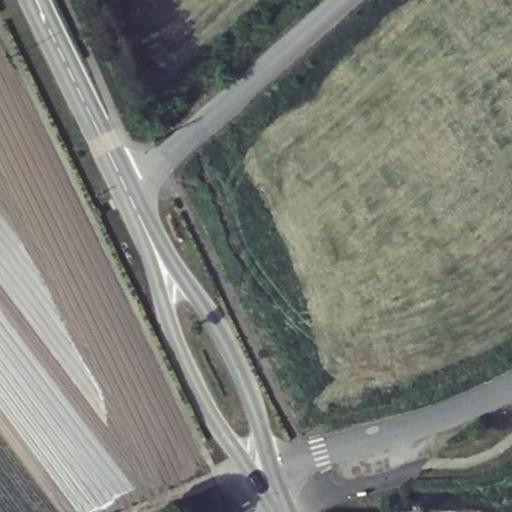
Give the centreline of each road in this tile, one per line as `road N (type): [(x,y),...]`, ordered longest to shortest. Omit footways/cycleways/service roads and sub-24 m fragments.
road 1 (tertiary): [(268,469),(252,402),(220,330),(127,188)]
road 2 (tertiary): [(127,188),(188,371),(256,474)]
road 3 (residential): [(341,0),(127,188)]
road 4 (residential): [(268,469),(440,419),(511,388)]
road 5 (tertiary): [(127,188),(36,0)]
